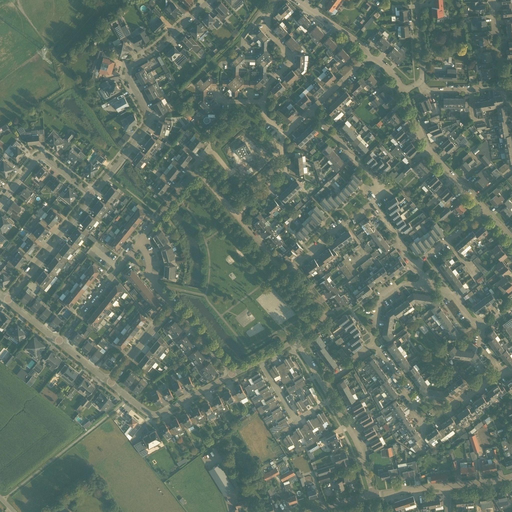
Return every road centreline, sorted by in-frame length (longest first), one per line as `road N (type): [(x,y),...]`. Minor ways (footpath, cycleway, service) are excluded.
road 1 (residential): [(95,194),(151,119),(131,66),(210,0)]
road 2 (residential): [(484,207),(434,153),(404,91)]
road 3 (residential): [(236,375),(155,416),(114,385)]
road 4 (residential): [(11,301),(95,194)]
road 5 (residential): [(59,342),(141,240)]
road 6 (residential): [(0,209),(46,158),(95,194)]
